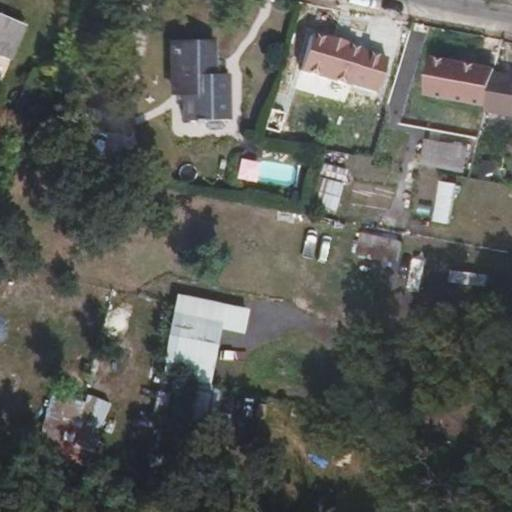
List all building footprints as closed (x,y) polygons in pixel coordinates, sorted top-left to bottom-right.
[(0,18),(0,55),(12,60),(25,28),(0,18)] [(208,115),(219,71),(217,70),(216,36),(173,34),(173,57),(176,57),(176,89),(185,90),(185,115),(207,118),(208,115)] [(229,72),(219,71),(208,115),(228,116),(229,72)] [(85,88),(74,118),(88,122),(98,93),(85,88)] [(335,120),(339,105),(290,92),(280,126),(302,132),(308,113),(335,120)] [(282,114),(275,111),(268,130),(275,133),(282,114)] [(12,128),(22,132),(27,120),(19,116),(12,128)] [(0,143),(13,150),(22,132),(12,128),(0,122),(0,143)] [(198,154),(90,129),(84,160),(192,184),(198,154)] [(386,131),(380,152),(412,164),(417,151),(395,143),(398,135),(386,131)] [(429,141),(425,162),(488,173),(493,140),(474,136),(471,148),(429,141)] [(339,155),(327,152),(321,175),(346,181),(348,170),(337,166),(339,155)] [(311,215),(325,217),(327,210),(337,211),(344,184),(320,177),(311,215)] [(449,219),(454,182),(441,181),(436,218),(449,219)] [(406,241),(366,232),(360,253),(401,262),(406,241)] [(173,293),(158,374),(207,383),(217,329),(242,333),(247,307),(173,293)] [(277,394),(279,386),(264,382),(263,391),(277,394)]
